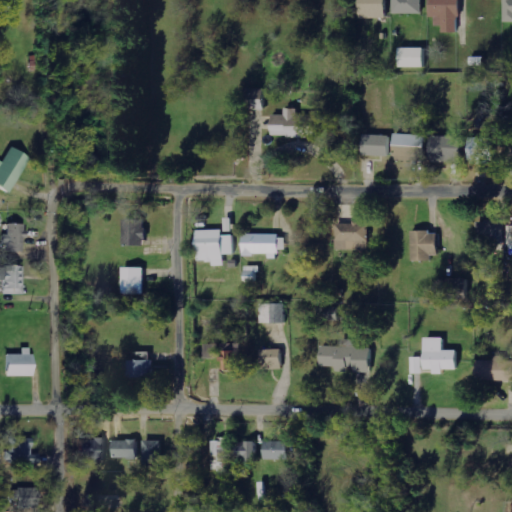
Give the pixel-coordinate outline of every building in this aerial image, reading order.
[(389,19),(389,0),(363,0),(363,18),(389,19)] [(424,14),(424,0),(395,0),(395,14),(424,14)] [(462,33),(462,0),(433,0),(433,18),(438,18),(438,26),(445,26),(444,32),(462,33)] [(404,68),(428,68),(429,49),(404,49),(404,68)] [(269,110),(269,89),(248,89),(247,110),(269,110)] [(321,115),(301,115),(301,109),(288,108),(288,114),(275,114),(275,136),(321,137),(321,115)] [(393,135),(365,134),(364,155),(392,156),(393,135)] [(429,134),(398,135),(398,161),(421,160),(421,147),(430,146),(429,134)] [(465,137),(434,135),(433,162),(464,163),(465,137)] [(496,138),(472,137),(472,164),(496,165),(496,138)] [(32,157),(13,146),(3,163),(0,160),(0,186),(10,193),(32,157)] [(125,245),(147,245),(148,220),(126,219),(125,245)] [(506,223),(479,222),(479,244),(506,244),(506,223)] [(337,250),(370,250),(371,224),(338,223),(337,250)] [(5,235),(5,252),(25,253),(26,224),(9,224),(8,235),(5,235)] [(237,254),(236,235),(226,235),(226,229),(201,230),(202,261),(215,261),(215,266),(227,266),(227,255),(237,254)] [(433,261),(433,254),(441,254),(442,232),(415,231),(413,260),(433,261)] [(246,234),(245,253),(281,254),(282,235),(246,234)] [(247,282),(260,282),(260,266),(247,266),(247,282)] [(124,293),(146,294),(147,267),(125,267),(124,293)] [(463,293),(460,280),(446,283),(448,289),(453,288),(455,295),(463,293)] [(288,304),(262,303),(262,323),(288,323),(288,304)] [(340,307),(323,307),(323,320),(340,321),(340,307)] [(446,337),(427,338),(428,369),(437,369),(437,374),(447,374),(447,370),(461,369),(460,350),(447,350),(446,337)] [(358,348),(358,340),(343,339),(343,346),(322,346),(322,366),(339,366),(339,372),(374,372),(374,348),(358,348)] [(242,343),(224,343),(225,370),(243,370),(242,343)] [(220,358),(221,344),(207,344),(206,358),(220,358)] [(8,377),(35,376),(34,348),(23,349),(23,354),(8,355),(8,377)] [(284,349),(262,349),(263,369),(285,369),(284,349)] [(480,381),(511,380),(511,360),(506,361),(506,356),(496,356),(496,361),(480,361),(480,381)] [(424,374),(424,357),(413,357),(413,374),(424,374)] [(130,378),(157,377),(156,360),(129,361),(130,378)] [(5,463),(41,464),(42,454),(33,454),(34,439),(10,438),(9,452),(6,452),(5,463)] [(106,439),(82,439),(81,461),(105,462),(106,439)] [(141,440),(117,439),(116,458),(140,459),(141,440)] [(214,471),(231,471),(230,439),(214,439),(214,471)] [(163,441),(146,441),(145,467),(163,468),(163,441)] [(259,442),(240,441),(239,461),(258,462),(259,442)] [(267,459),(292,460),(292,442),(267,441),(267,459)] [(41,489),(15,489),(15,500),(18,500),(18,509),(40,510),(41,489)]
